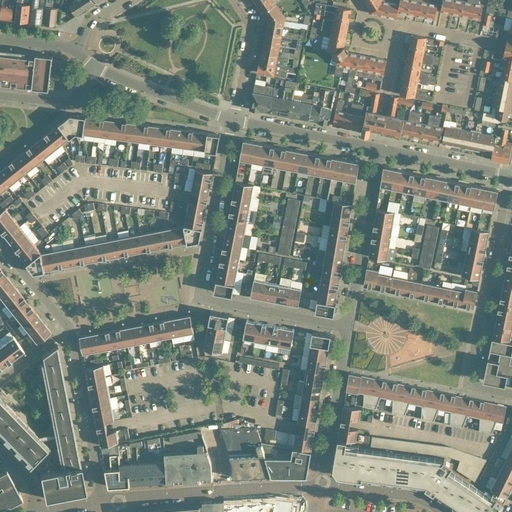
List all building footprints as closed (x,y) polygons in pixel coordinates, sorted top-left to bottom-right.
[(1,18),(13,20),(14,6),(6,5),(7,0),(2,0),(3,1),(1,18)] [(17,0),(15,20),(28,21),(30,3),(24,2),(23,0),(17,0)] [(44,7),(38,6),(38,0),(32,0),(30,22),(42,23),(44,7)] [(53,6),(53,0),(46,0),(45,12),(44,23),(56,25),(58,7),(53,6)] [(86,9),(80,0),(72,0),(73,1),(69,4),(77,16),(86,9)] [(95,3),(92,0),(80,0),(86,9),(95,3)] [(263,12),(276,4),(276,3),(280,0),(263,0),(257,4),(263,12)] [(370,0),(366,3),(370,9),(370,12),(378,14),(381,0),(370,0)] [(390,0),(381,0),(378,14),(387,16),(390,0)] [(400,0),(390,0),(387,16),(397,18),(398,11),(400,0)] [(407,13),(409,0),(400,0),(398,11),(407,13)] [(418,0),(409,0),(407,13),(416,15),(418,0)] [(428,0),(418,0),(416,15),(425,17),(428,0)] [(428,0),(425,17),(434,18),(438,0),(428,0)] [(450,13),(452,0),(442,0),(440,11),(450,13)] [(460,15),(463,1),(460,0),(452,0),(450,13),(460,15)] [(463,1),(460,15),(470,17),(473,0),(467,0),(467,1),(463,1)] [(473,0),(470,17),(480,19),(483,5),(478,4),(478,0),(473,0)] [(315,10),(316,3),(310,2),(304,5),(309,11),(311,12),(312,9),(315,10)] [(349,19),(351,9),(332,5),(316,3),(315,10),(314,13),(320,14),(324,14),(325,10),(335,12),(335,16),(349,19)] [(285,17),(276,4),(263,12),(268,20),(268,22),(289,26),(301,29),(306,30),(307,24),(284,20),(285,17)] [(487,4),(486,12),(493,13),(495,6),(487,4)] [(335,16),(334,17),(334,21),(323,18),(322,24),(347,29),(349,19),(335,16)] [(288,32),(289,26),(268,22),(266,33),(292,37),(298,39),(302,39),(304,40),(306,30),(301,29),(300,34),(289,32),(288,32)] [(322,24),(322,25),(321,29),(331,31),(330,36),(345,39),(347,29),(322,24)] [(511,29),(510,30),(508,29),(507,34),(497,32),(495,38),(506,40),(506,42),(505,47),(504,51),(504,53),(498,52),(493,51),(491,57),(493,57),(502,59),(501,64),(511,65),(511,29)] [(291,42),(292,37),(266,33),(264,42),(280,45),(281,40),(291,42)] [(443,45),(444,41),(437,40),(412,35),(410,45),(425,48),(426,44),(436,46),(436,44),(443,45)] [(344,46),(345,39),(330,36),(330,38),(329,43),(327,52),(332,53),(334,53),(344,46)] [(264,42),(262,52),(288,57),(289,52),(286,52),(287,47),(280,45),(264,42)] [(424,52),(425,51),(425,48),(410,45),(408,55),(439,61),(440,57),(434,55),(434,54),(424,52)] [(334,53),(333,58),(338,59),(335,75),(342,76),(344,67),(345,67),(346,60),(349,61),(350,52),(348,52),(349,47),(344,46),(334,53)] [(52,66),(53,56),(53,54),(52,54),(47,54),(37,53),(0,48),(0,82),(2,83),(12,84),(17,84),(27,86),(33,86),(49,88),(51,70),(52,66)] [(287,61),(288,57),(262,52),(260,62),(282,66),(283,60),(287,61)] [(355,75),(359,54),(350,52),(349,61),(346,60),(345,67),(350,68),(346,85),(351,86),(352,86),(355,75)] [(355,75),(363,76),(364,77),(368,56),(359,54),(355,75)] [(439,61),(408,55),(406,64),(421,67),(422,63),(432,65),(432,64),(439,65),(439,61)] [(364,77),(372,78),(373,78),(377,58),(368,56),(364,77)] [(377,58),(373,78),(382,80),(386,60),(377,58)] [(292,67),(287,67),(282,66),(260,62),(259,61),(257,71),(287,77),(288,72),(296,73),(297,69),(292,68),(292,67)] [(420,71),(421,67),(406,64),(404,74),(436,81),(436,76),(430,75),(430,73),(420,71)] [(511,79),(511,65),(501,64),(503,64),(501,77),(511,79)] [(436,81),(404,74),(402,84),(417,87),(418,83),(427,85),(428,83),(435,85),(436,81)] [(511,79),(501,77),(497,76),(496,79),(498,80),(497,87),(511,89),(511,79)] [(280,113),(290,115),(294,94),(296,82),(286,80),(285,86),(284,90),(280,113)] [(255,84),(250,109),(260,111),(260,110),(265,85),(255,84)] [(416,91),(417,87),(402,84),(400,94),(415,97),(432,100),(433,96),(426,95),(426,93),(416,91)] [(265,85),(260,110),(270,111),(274,88),(274,87),(265,85)] [(314,95),(309,119),(318,121),(318,122),(319,122),(326,88),(320,87),(319,96),(314,95)] [(511,89),(497,87),(495,93),(493,93),(493,96),(511,100),(511,97),(511,89)] [(280,113),(284,90),(274,88),(270,111),(280,113)] [(329,124),(331,109),(335,90),(326,88),(319,122),(329,124)] [(376,112),(379,93),(371,92),(370,97),(372,98),(371,105),(367,105),(366,110),(366,111),(365,116),(366,116),(363,131),(369,132),(370,128),(374,129),(379,130),(383,131),(385,131),(396,133),(401,134),(404,120),(404,117),(394,115),(396,108),(397,102),(412,105),(413,99),(404,98),(399,97),(392,95),(390,107),(388,114),(387,114),(382,113),(377,112),(376,112)] [(303,96),(299,117),(309,119),(314,95),(304,93),(303,96)] [(299,117),(303,96),(294,94),(290,115),(299,117)] [(511,106),(510,106),(511,100),(493,96),(492,99),(494,100),(493,107),(511,110),(511,107),(511,106)] [(343,127),(346,112),(341,111),(344,101),(338,100),(333,125),(343,127)] [(353,129),(358,104),(352,103),(350,113),(346,112),(343,127),(353,129)] [(366,116),(365,116),(361,115),(363,105),(358,104),(353,129),(363,131),(366,116)] [(511,113),(511,110),(493,107),(491,114),(483,112),(482,119),(488,121),(495,122),(499,123),(500,118),(508,120),(509,113),(511,113)] [(401,134),(407,136),(410,136),(415,111),(410,110),(408,120),(404,120),(401,134)] [(420,138),(423,123),(419,123),(421,112),(415,111),(410,136),(420,138)] [(59,123),(70,137),(76,133),(71,114),(59,123)] [(71,114),(76,133),(84,134),(86,116),(71,114)] [(430,140),(435,115),(429,114),(427,124),(423,123),(420,138),(430,140)] [(440,142),(443,128),(438,127),(440,116),(435,115),(430,140),(440,142)] [(95,135),(97,117),(86,116),(84,134),(95,135)] [(97,117),(95,135),(106,136),(108,119),(97,117)] [(108,119),(106,136),(117,138),(119,120),(108,119)] [(119,120),(117,138),(128,139),(130,122),(119,120)] [(139,141),(141,123),(130,122),(128,139),(139,141)] [(70,137),(59,123),(50,130),(62,144),(70,137)] [(139,141),(150,142),(153,124),(141,123),(139,141)] [(161,144),(164,126),(153,124),(150,142),(161,144)] [(452,145),(456,126),(451,125),(450,127),(446,126),(442,143),(452,145)] [(172,145),(175,127),(164,126),(161,144),(172,145)] [(462,147),(466,130),(461,129),(461,127),(456,126),(452,145),(462,147)] [(184,147),(186,129),(175,127),(172,145),(184,147)] [(195,148),(197,130),(186,129),(184,147),(195,148)] [(472,149),(476,130),(471,129),(470,131),(466,130),(462,147),(472,149)] [(509,162),(511,145),(511,144),(505,143),(508,130),(502,129),(501,135),(497,134),(492,159),(509,162)] [(62,144),(50,130),(42,137),(53,151),(62,144)] [(206,150),(208,132),(197,130),(195,148),(206,150)] [(482,151),(485,134),(481,133),(481,131),(476,130),(472,149),(482,151)] [(206,150),(217,151),(220,133),(208,132),(206,150)] [(492,159),(497,134),(491,133),(490,135),(485,134),(482,151),(492,153),(491,158),(492,159)] [(33,144),(44,158),(53,151),(42,137),(33,144)] [(244,139),(241,150),(240,158),(252,160),(256,141),(244,139)] [(264,163),(267,143),(256,141),(252,160),(264,163)] [(275,165),(279,145),(267,143),(264,163),(275,165)] [(24,151),(35,165),(44,158),(33,144),(24,151)] [(279,145),(275,165),(287,167),(290,148),(279,145)] [(298,169),(302,150),(290,148),(287,167),(298,169)] [(345,170),(241,150),(240,158),(236,181),(254,184),(334,200),(352,203),(353,196),(352,196),(352,193),(354,193),(356,182),(354,181),(355,180),(343,178),(344,172),(345,170)] [(309,171),(313,152),(302,150),(298,169),(309,171)] [(35,165),(24,151),(15,158),(27,172),(35,165)] [(321,174),(324,154),(313,152),(309,171),(321,174)] [(332,176),(336,156),(324,154),(321,174),(332,176)] [(336,156),(332,176),(343,178),(347,159),(336,156)] [(27,172),(15,158),(7,165),(18,179),(27,172)] [(360,161),(347,159),(343,178),(355,180),(356,180),(360,161)] [(0,170),(0,174),(9,186),(18,179),(7,165),(0,170)] [(382,176),(380,185),(392,187),(396,168),(384,165),(382,176)] [(213,172),(195,168),(193,180),(211,183),(213,172)] [(407,170),(396,168),(392,187),(403,189),(407,170)] [(418,172),(407,170),(403,189),(414,192),(418,172)] [(430,175),(418,172),(414,192),(426,194),(430,175)] [(0,192),(0,193),(9,186),(0,174),(0,192)] [(441,177),(430,175),(426,194),(437,196),(441,177)] [(377,208),(395,211),(489,230),(490,223),(489,223),(490,221),(492,221),(494,209),(492,209),(492,208),(482,206),(483,200),(484,200),(484,198),(382,176),(380,185),(377,208)] [(452,179),(441,177),(437,196),(448,199),(452,179)] [(464,182),(452,179),(448,199),(460,201),(464,182)] [(208,195),(211,183),(193,180),(191,191),(200,193),(199,193),(199,198),(198,203),(189,201),(187,213),(204,216),(207,204),(208,200),(208,195)] [(251,197),(254,184),(236,181),(233,193),(251,197)] [(475,184),(464,182),(460,201),(471,203),(475,184)] [(486,186),(475,184),(471,203),(482,206),(484,200),(484,198),(486,186)] [(494,208),(498,189),(486,186),(484,198),(484,200),(482,206),(494,208)] [(231,206),(249,209),(251,197),(233,193),(231,206)] [(327,199),(325,211),(332,213),(350,216),(353,203),(334,200),(327,199)] [(249,209),(231,206),(228,218),(247,222),(249,209)] [(0,212),(0,227),(13,217),(6,208),(0,212)] [(376,208),(374,220),(393,223),(395,211),(376,208)] [(185,224),(202,227),(204,216),(187,213),(185,224)] [(332,213),(330,225),(348,228),(350,216),(332,213)] [(0,227),(0,229),(6,237),(20,226),(13,217),(0,227)] [(274,217),(272,227),(279,228),(281,219),(274,217)] [(253,223),(247,222),(228,218),(226,230),(251,235),(253,223)] [(62,222),(66,228),(70,225),(65,219),(62,222)] [(374,220),(373,232),(391,235),(393,223),(374,220)] [(185,224),(184,225),(188,242),(200,240),(202,227),(185,224)] [(184,225),(174,227),(177,245),(188,242),(184,225)] [(330,225),(328,238),(346,241),(348,228),(330,225)] [(6,237),(13,246),(27,235),(20,226),(6,237)] [(174,227),(163,229),(166,247),(177,245),(174,227)] [(471,227),(469,239),(487,243),(490,231),(471,227)] [(166,247),(163,229),(152,231),(155,249),(166,247)] [(226,230),(223,243),(242,246),(249,248),(251,235),(226,230)] [(152,231),(141,233),(144,251),(155,249),(152,231)] [(297,232),(295,240),(303,242),(305,234),(297,232)] [(373,232),(371,244),(389,247),(391,235),(373,232)] [(133,253),(144,251),(141,233),(130,235),(133,253)] [(27,235),(13,246),(20,255),(34,243),(27,235)] [(130,235),(119,238),(122,255),(133,253),(130,235)] [(119,238),(108,240),(111,257),(122,255),(119,238)] [(328,238),(326,250),(344,253),(346,241),(328,238)] [(466,251),(485,255),(487,243),(469,239),(466,251)] [(108,240),(97,242),(100,260),(111,257),(108,240)] [(97,242),(86,244),(89,262),(100,260),(97,242)] [(41,252),(34,243),(20,255),(27,263),(41,252)] [(242,246),(223,243),(221,255),(239,259),(242,246)] [(86,244),(75,246),(78,264),(89,262),(86,244)] [(387,259),(389,247),(371,244),(368,256),(387,259)] [(75,246),(64,248),(67,266),(78,264),(75,246)] [(64,248),(53,250),(56,268),(67,266),(64,248)] [(326,250),(318,249),(316,261),(324,262),(342,266),(344,253),(326,250)] [(56,268),(53,250),(42,253),(45,270),(56,268)] [(466,251),(464,262),(482,266),(485,255),(466,251)] [(27,263),(34,272),(45,270),(42,253),(41,252),(27,263)] [(237,271),(239,259),(221,255),(219,267),(237,271)] [(340,278),(342,266),(324,262),(322,275),(340,278)] [(464,262),(461,275),(480,278),(482,266),(464,262)] [(235,283),(237,271),(219,267),(216,280),(235,283)] [(364,285),(375,288),(378,272),(379,272),(379,269),(367,267),(364,285)] [(375,288),(390,291),(393,275),(379,272),(378,272),(375,288)] [(0,293),(13,284),(5,274),(0,278),(0,293)] [(338,290),(340,278),(322,275),(319,287),(338,290)] [(390,291),(404,294),(407,278),(393,275),(390,291)] [(404,294),(419,297),(422,281),(407,278),(404,294)] [(254,279),(250,296),(262,299),(265,281),(254,279)] [(232,295),(235,283),(216,280),(214,291),(232,295)] [(262,299),(274,301),(287,303),(290,286),(279,284),(278,283),(265,281),(262,299)] [(419,297),(433,300),(436,284),(422,281),(419,297)] [(511,283),(504,282),(501,293),(511,294),(511,283)] [(20,293),(13,284),(0,293),(0,297),(6,305),(20,293)] [(433,300),(448,303),(451,287),(436,284),(433,300)] [(302,288),(290,286),(287,303),(298,306),(302,288)] [(319,287),(317,300),(336,303),(338,290),(319,287)] [(448,303),(462,306),(465,290),(451,287),(448,303)] [(462,306),(474,308),(477,290),(466,287),(465,290),(462,306)] [(28,302),(20,293),(6,305),(13,314),(28,302)] [(511,294),(501,293),(499,304),(511,306),(511,294)] [(317,300),(315,311),(334,315),(336,303),(317,300)] [(35,312),(28,302),(13,314),(21,323),(35,312)] [(511,306),(499,304),(497,315),(511,317),(511,306)] [(227,326),(229,314),(211,311),(209,322),(227,326)] [(35,312),(21,323),(28,333),(43,321),(35,312)] [(190,314),(179,317),(183,334),(194,332),(190,314)] [(511,317),(497,315),(495,326),(511,329),(511,317)] [(183,334),(179,317),(168,319),(172,336),(183,334)] [(172,336),(168,319),(157,321),(161,338),(172,336)] [(255,341),(259,322),(246,320),(243,338),(255,341)] [(36,342),(51,331),(43,321),(28,333),(36,342)] [(161,338),(157,321),(146,323),(150,341),(161,338)] [(225,339),(227,326),(209,322),(206,335),(225,339)] [(267,343),(270,324),(259,322),(255,341),(267,343)] [(150,341),(146,323),(135,325),(139,343),(150,341)] [(279,345),(282,327),(270,324),(267,343),(279,345)] [(139,343),(135,325),(124,327),(127,345),(139,343)] [(511,329),(495,326),(492,337),(510,340),(511,329)] [(127,345),(124,327),(113,329),(116,347),(127,345)] [(294,329),(282,327),(279,345),(291,348),(294,329)] [(116,347),(113,329),(102,332),(105,349),(116,347)] [(313,331),(311,343),(329,346),(331,334),(313,331)] [(105,349),(102,332),(91,334),(94,351),(105,349)] [(94,351),(91,334),(80,336),(83,354),(94,351)] [(222,352),(225,339),(206,335),(203,349),(222,352)] [(14,359),(24,351),(13,336),(3,343),(14,359)] [(492,337),(483,380),(511,385),(511,340),(510,340),(492,337)] [(0,360),(4,366),(14,359),(3,343),(0,345),(0,360)] [(327,359),(329,346),(311,343),(308,356),(327,359)] [(85,490),(83,476),(57,344),(42,356),(65,473),(69,477),(58,479),(56,469),(39,472),(44,498),(85,490)] [(325,372),(327,359),(308,356),(306,369),(325,372)] [(103,364),(86,367),(88,379),(106,375),(103,364)] [(306,369),(304,382),(322,385),(325,372),(306,369)] [(349,372),(346,390),(358,392),(361,375),(349,372)] [(108,386),(106,375),(88,379),(90,390),(108,386)] [(370,407),(376,378),(361,375),(358,392),(364,393),(363,406),(370,407)] [(376,378),(370,407),(376,409),(380,397),(386,398),(390,381),(376,378)] [(399,413),(405,384),(390,381),(386,398),(385,404),(393,406),(392,412),(399,413)] [(320,398),(322,385),(304,382),(302,395),(320,398)] [(415,404),(419,387),(405,384),(399,413),(405,415),(409,403),(415,404)] [(110,397),(108,386),(90,390),(92,401),(110,397)] [(422,406),(421,418),(428,419),(434,390),(419,387),(415,404),(422,406)] [(438,409),(444,410),(448,393),(434,390),(428,419),(434,421),(438,409)] [(44,436),(2,392),(0,394),(0,436),(29,467),(32,464),(39,472),(56,469),(58,476),(67,474),(71,478),(82,476),(73,430),(44,436)] [(450,424),(456,425),(463,396),(448,393),(444,410),(451,412),(450,424)] [(318,411),(320,398),(302,395),(300,408),(318,411)] [(456,425),(463,427),(467,415),(473,416),(477,399),(463,396),(456,425)] [(112,409),(110,397),(92,401),(94,413),(112,409)] [(480,418),(479,430),(486,431),(492,402),(477,399),(473,416),(480,418)] [(492,433),(496,421),(503,423),(507,405),(492,402),(486,431),(492,433)] [(361,408),(344,405),(342,417),(340,426),(338,438),(352,440),(356,441),(358,429),(349,427),(351,418),(359,420),(361,408)] [(306,423),(305,429),(304,435),(295,433),(293,446),(293,447),(312,450),(314,435),(315,430),(318,411),(300,408),(297,421),(306,423)] [(94,413),(98,428),(101,445),(118,442),(116,430),(108,432),(107,431),(107,427),(106,421),(114,420),(112,409),(94,413)] [(271,475),(261,441),(257,428),(247,427),(221,429),(227,445),(233,463),(233,477),(271,475)] [(266,438),(265,442),(269,442),(270,439),(275,440),(276,430),(266,428),(264,438),(266,438)] [(214,430),(202,434),(203,436),(204,440),(216,436),(214,430)] [(491,497),(449,469),(453,464),(444,458),(351,446),(352,440),(338,438),(333,469),(338,475),(361,478),(425,486),(425,487),(434,493),(434,492),(463,511),(499,511),(507,497),(495,491),(491,497)] [(307,475),(312,450),(293,447),(293,446),(269,442),(265,442),(261,441),(271,475),(307,475)] [(187,451),(165,453),(167,481),(167,482),(174,482),(174,483),(175,483),(174,478),(183,478),(183,482),(184,482),(184,481),(193,480),(198,480),(198,481),(199,481),(198,477),(203,477),(207,476),(207,480),(208,480),(208,479),(212,479),(212,481),(213,481),(213,480),(213,478),(212,464),(209,454),(207,450),(204,450),(203,444),(197,444),(198,450),(197,450),(187,451)] [(227,445),(206,446),(207,450),(209,454),(212,464),(213,478),(233,477),(233,463),(227,445)] [(120,464),(119,454),(115,455),(110,455),(111,468),(105,468),(109,486),(121,485),(120,465),(120,464)] [(511,461),(506,458),(501,468),(511,473),(511,461)] [(155,462),(156,482),(166,481),(165,461),(155,462)] [(155,462),(146,463),(148,483),(156,482),(155,462)] [(137,463),(129,464),(129,465),(130,485),(130,484),(139,483),(137,463)] [(146,463),(137,463),(139,483),(148,483),(146,463)] [(129,464),(120,464),(120,465),(121,485),(130,485),(129,465),(129,464)] [(511,473),(501,468),(496,478),(511,486),(511,473)] [(0,507),(8,504),(8,505),(22,498),(8,472),(0,475),(0,507)] [(491,489),(495,491),(507,497),(511,486),(496,478),(491,489)] [(243,502),(223,503),(223,511),(291,511),(293,501),(275,498),(275,500),(269,500),(265,500),(262,500),(263,501),(243,502)] [(213,511),(213,501),(200,502),(200,506),(199,511),(213,511)] [(223,501),(213,501),(213,511),(223,511),(223,503),(223,501)]
